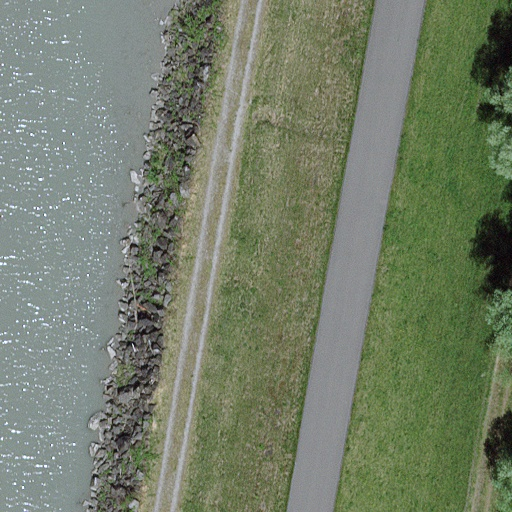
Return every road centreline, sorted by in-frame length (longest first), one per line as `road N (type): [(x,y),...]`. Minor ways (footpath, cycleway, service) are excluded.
road 1 (track): [(190,511),(278,0)]
road 2 (track): [(511,312),(479,511)]
